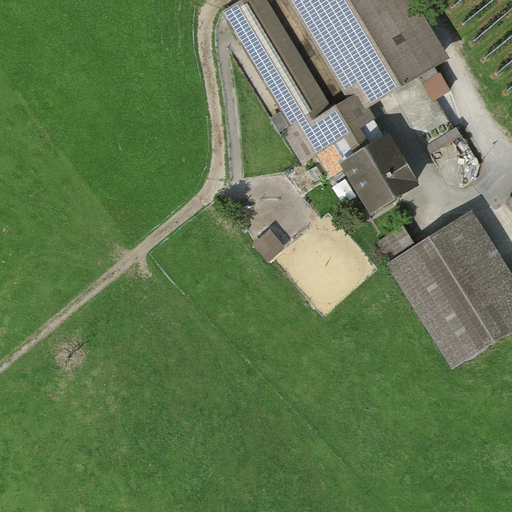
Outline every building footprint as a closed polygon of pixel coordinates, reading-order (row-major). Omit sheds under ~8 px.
[(335,114),(268,0),(248,0),(226,13),(285,116),(276,121),(303,166),(318,158),(321,163),(378,129),(370,114),(361,99),(349,105),(335,114)] [(451,67),(411,0),(286,0),(349,105),(361,99),(370,114),(451,67)] [(372,224),(419,196),(391,149),(344,177),(372,224)] [(511,340),(511,274),(476,216),(388,270),(453,377),(511,340)] [(381,234),(389,257),(417,248),(410,225),(381,234)] [(274,263),(289,249),(273,231),(257,245),(274,263)]
